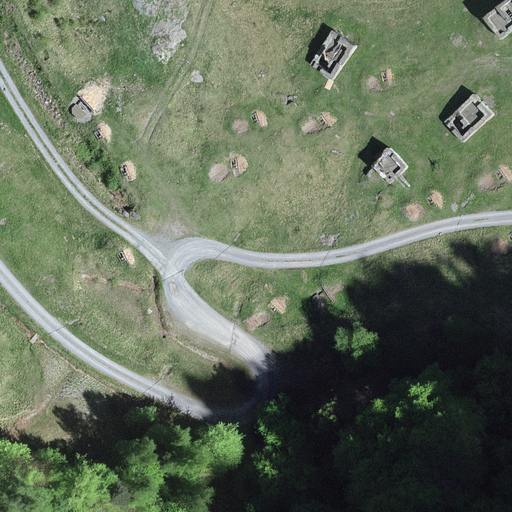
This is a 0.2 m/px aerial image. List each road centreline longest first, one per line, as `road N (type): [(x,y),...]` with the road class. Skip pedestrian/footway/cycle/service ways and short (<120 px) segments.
road 1 (track): [(0,271),(100,369),(174,403),(239,412),(265,406),(277,384),(255,352),(195,310),(169,264),(191,253),(297,263),(511,220)]
road 2 (track): [(169,264),(103,222),(0,71)]
